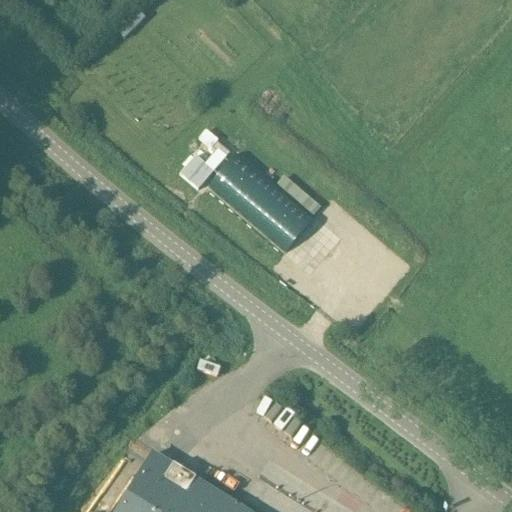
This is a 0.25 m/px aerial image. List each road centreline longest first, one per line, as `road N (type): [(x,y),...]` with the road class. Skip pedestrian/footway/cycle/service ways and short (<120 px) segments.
road 1 (unclassified): [(511,506),(162,244),(0,92)]
road 2 (unknown): [(288,339),(230,427),(359,511)]
